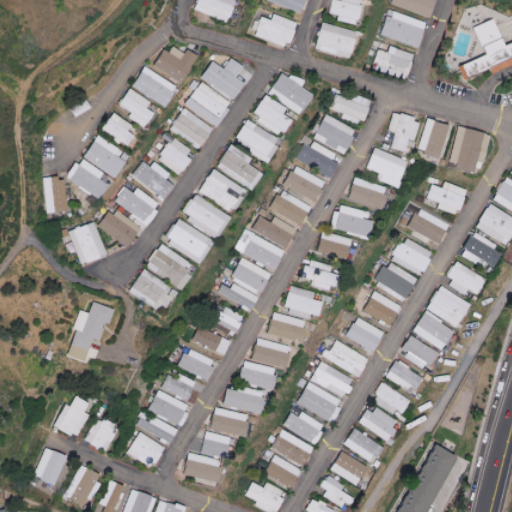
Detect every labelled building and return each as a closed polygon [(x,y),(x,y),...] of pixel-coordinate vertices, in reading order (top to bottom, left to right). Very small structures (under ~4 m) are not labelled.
[(225,23),(233,0),(196,0),(192,10),(225,23)] [(298,14),(303,0),(264,0),(264,1),(298,14)] [(339,0),(339,1),(331,0),(328,0),(326,14),(336,16),(335,22),(355,25),(359,0),(339,0)] [(390,0),(388,5),(426,18),(432,0),(390,0)] [(424,23),(387,9),(377,35),(414,49),(424,23)] [(294,23),(271,14),(269,21),(259,18),(252,37),(284,49),(294,23)] [(471,28),(482,56),(457,66),(463,79),(488,69),(489,73),(511,64),(511,62),(510,58),(511,57),(511,42),(502,46),(491,20),(471,28)] [(347,59),(354,32),(319,23),(312,50),(347,59)] [(166,53),(160,50),(150,67),(178,85),(195,58),(183,51),(181,55),(169,47),(166,53)] [(387,53),(376,50),(372,65),(386,69),(388,64),(408,70),(413,54),(389,47),(387,53)] [(241,68),(228,59),(221,69),(234,78),(241,68)] [(242,82),(208,63),(199,80),(233,99),(242,82)] [(173,85),(138,68),(128,90),(163,106),(173,85)] [(264,96),(296,114),(307,94),(297,88),(299,84),(277,72),(264,96)] [(184,107),(216,126),(231,102),(198,83),(184,107)] [(147,101),(125,89),(116,106),(127,112),(124,118),(142,128),(149,113),(143,110),(147,101)] [(248,119),(277,135),(285,120),(278,116),(282,108),(260,96),(248,119)] [(351,100),(335,97),(332,111),(342,113),(341,118),(365,122),(369,99),(352,96),(351,100)] [(197,150),(212,130),(183,108),(168,129),(197,150)] [(124,132),(129,126),(110,113),(99,130),(124,147),(131,137),(124,132)] [(313,140),(344,154),(355,129),(324,115),(313,140)] [(230,143),(262,164),(272,148),(269,146),(273,139),(244,120),(230,143)] [(417,143),(423,144),(420,156),(435,160),(445,128),(423,121),(417,143)] [(445,167),(475,174),(484,134),(454,128),(445,167)] [(192,153),(164,132),(161,137),(168,142),(155,159),(176,175),(192,153)] [(121,163),(110,157),(115,149),(94,136),(79,159),(111,179),(121,163)] [(303,144),(294,160),(328,179),(336,164),(330,161),(335,154),(313,142),(309,148),(303,144)] [(212,168),(246,191),(257,175),(242,165),(246,160),(226,147),(212,168)] [(374,181),(393,189),(404,161),(371,148),(362,169),(377,175),(374,181)] [(65,178),(94,199),(108,180),(79,159),(65,178)] [(152,162),(149,168),(140,162),(130,176),(162,200),(172,186),(164,180),(169,174),(152,162)] [(314,201),(322,181),(289,167),(280,187),(314,201)] [(234,196),(238,190),(210,170),(195,191),(225,213),(236,198),(234,196)] [(42,179),(46,214),(65,212),(61,177),(42,179)] [(489,200),(511,214),(511,182),(503,177),(489,200)] [(377,210),(383,188),(350,178),(344,200),(377,210)] [(465,190),(444,182),(441,189),(430,185),(425,198),(437,203),(436,208),(456,216),(465,190)] [(147,224),(159,203),(134,189),(133,193),(122,187),(113,205),(147,224)] [(268,209),(298,227),(309,207),(279,189),(268,209)] [(177,216),(211,239),(225,218),(191,195),(177,216)] [(360,219),(362,211),(335,205),(329,229),(365,238),(369,221),(360,219)] [(473,229),(505,245),(511,229),(511,217),(484,205),(473,229)] [(97,229),(125,248),(139,227),(111,208),(97,229)] [(437,245),(447,224),(417,208),(406,229),(437,245)] [(269,224),(257,216),(249,229),(283,248),(294,229),(273,217),(269,224)] [(208,240),(173,220),(161,240),(196,260),(208,240)] [(105,256),(93,222),(67,232),(80,265),(105,256)] [(283,249),(243,231),(234,252),(274,270),(283,249)] [(348,239),(317,231),(312,252),(342,260),(348,239)] [(492,251),(495,243),(468,232),(459,256),(492,270),(498,254),(492,251)] [(398,238),(390,257),(422,271),(430,252),(398,238)] [(155,270),(151,275),(175,291),(191,269),(157,245),(144,263),(155,270)] [(258,295),(270,275),(242,258),(229,278),(258,295)] [(327,272),(328,265),(307,261),(306,267),(327,272)] [(444,277),(450,280),(447,286),(463,296),(466,290),(474,295),(484,279),(453,262),(444,277)] [(416,279),(389,263),(385,269),(380,267),(371,283),(402,302),(416,279)] [(331,273),(300,268),(298,278),(308,280),(307,287),(328,291),(331,273)] [(152,303),(163,283),(138,270),(127,290),(152,303)] [(232,285),(230,288),(220,284),(215,294),(251,310),(257,296),(232,285)] [(398,307),(363,285),(351,304),(387,326),(398,307)] [(455,328),(470,305),(439,286),(424,309),(455,328)] [(281,311),(306,315),(315,317),(318,302),(309,300),(311,292),(286,287),(281,311)] [(94,339),(101,341),(106,322),(111,324),(116,309),(94,302),(91,313),(82,311),(69,355),(87,361),(94,339)] [(242,317),(214,303),(204,323),(232,337),(242,317)] [(302,320),(269,313),(264,335),(297,343),(302,320)] [(453,327),(419,313),(411,335),(444,348),(453,327)] [(343,338),(371,352),(382,331),(354,317),(343,338)] [(229,340),(195,327),(190,341),(224,355),(229,340)] [(399,350),(429,366),(436,352),(407,336),(399,350)] [(282,368),(286,345),(252,339),(248,362),(282,368)] [(323,358),(357,378),(367,360),(334,340),(323,358)] [(204,381),(214,362),(187,348),(178,367),(204,381)] [(273,369),(240,361),(235,382),(267,390),(273,369)] [(420,377),(392,361),(383,377),(411,393),(420,377)] [(343,398),(353,379),(320,362),(310,380),(343,398)] [(189,401),(196,382),(180,375),(178,379),(168,375),(162,390),(189,401)] [(295,403),(329,423),(342,401),(308,382),(295,403)] [(373,396),(380,399),(377,405),(399,417),(408,400),(378,385),(373,396)] [(223,388),(219,403),(255,413),(261,393),(240,387),(239,393),(223,388)] [(181,426),(191,406),(158,390),(148,410),(181,426)] [(89,415),(85,413),(89,403),(75,396),(70,406),(65,404),(55,427),(78,438),(89,415)] [(324,427),(294,406),(282,425),(312,445),(324,427)] [(251,416),(217,407),(211,429),(245,437),(251,416)] [(396,422),(373,408),(370,414),(364,410),(356,424),(385,441),(396,422)] [(179,425),(142,412),(136,428),(173,441),(179,425)] [(86,441),(106,452),(119,428),(99,417),(86,441)] [(341,447),(372,461),(380,444),(349,430),(341,447)] [(314,445),(281,431),(273,451),(306,464),(314,445)] [(127,453),(153,468),(165,447),(140,432),(127,453)] [(231,437),(205,433),(201,454),(228,458),(231,437)] [(451,456),(432,446),(398,511),(426,511),(436,493),(433,492),(451,456)] [(66,454),(44,448),(35,479),(57,485),(66,454)] [(367,465),(340,452),(331,472),(358,484),(367,465)] [(185,474),(218,482),(223,461),(191,453),(185,474)] [(266,475),(293,488),(302,469),(275,456),(266,475)] [(96,482),(100,474),(86,467),(71,500),(83,506),(86,498),(92,500),(99,484),(96,482)] [(348,508),(354,498),(341,491),(344,485),(326,475),(317,490),(348,508)] [(264,487),(251,481),(245,495),(257,501),(254,506),(267,511),(275,511),(286,492),(266,482),(264,487)] [(105,511),(114,511),(124,485),(115,482),(105,511)] [(151,511),(155,496),(130,490),(123,511),(151,511)] [(182,511),(184,507),(159,499),(155,511),(182,511)] [(333,511),(335,509),(311,499),(305,511),(333,511)]
